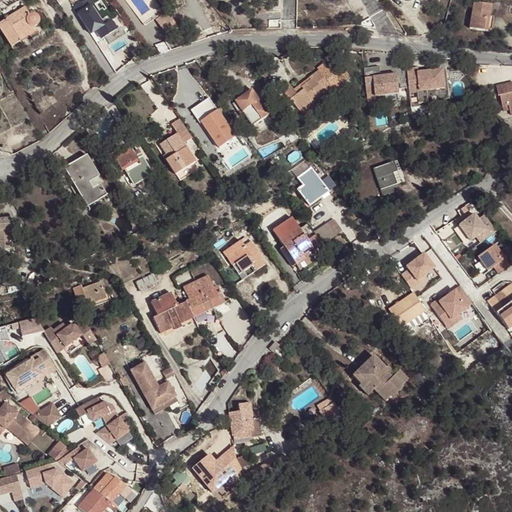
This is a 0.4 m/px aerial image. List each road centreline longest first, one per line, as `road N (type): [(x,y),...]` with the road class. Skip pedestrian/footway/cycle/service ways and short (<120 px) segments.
road 1 (residential): [(0,167),(43,145),(139,68),(236,40),(511,59)]
road 2 (residential): [(420,220),(337,271),(272,337),(169,473)]
road 3 (residential): [(420,220),(509,341)]
road 4 (residential): [(169,473),(115,384),(80,397)]
